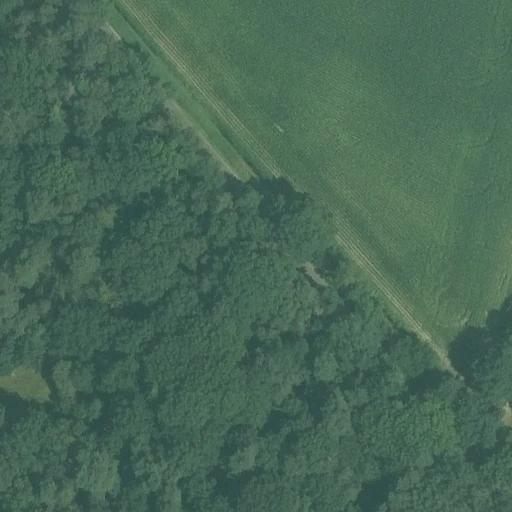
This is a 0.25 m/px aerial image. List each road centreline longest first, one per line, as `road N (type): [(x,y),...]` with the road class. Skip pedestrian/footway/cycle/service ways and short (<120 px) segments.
road 1 (unclassified): [(505,511),(66,0)]
road 2 (track): [(83,511),(112,380),(125,68)]
